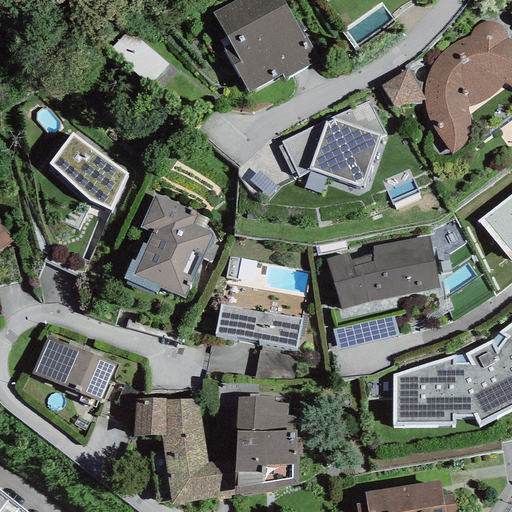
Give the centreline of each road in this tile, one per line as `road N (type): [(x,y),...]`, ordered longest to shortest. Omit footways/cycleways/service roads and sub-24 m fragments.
road 1 (residential): [(451,0),(403,50),(255,145)]
road 2 (residential): [(0,349),(14,329),(48,322),(181,365)]
road 3 (residential): [(150,511),(9,409),(0,389)]
road 4 (residential): [(511,297),(483,319),(354,359)]
